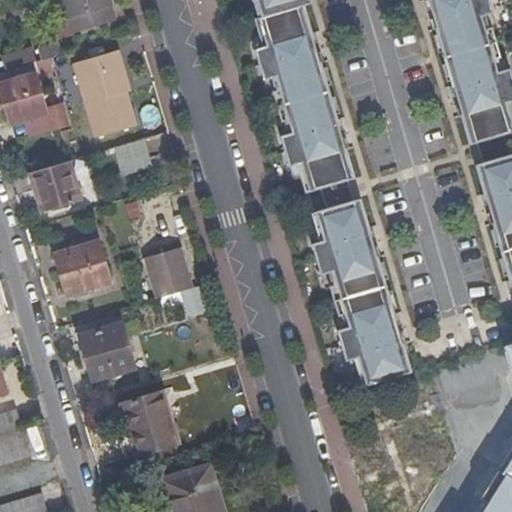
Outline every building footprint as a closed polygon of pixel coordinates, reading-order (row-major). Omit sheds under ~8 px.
[(109,0),(66,0),(76,32),(115,19),(109,0)] [(248,0),(253,16),(246,18),(254,47),(246,49),(254,79),(263,76),(267,90),(264,91),(272,121),(275,120),(279,133),(271,136),(280,165),(288,163),(296,192),(310,188),(317,209),(302,213),(311,242),(303,244),(311,273),(320,271),(324,284),(321,285),(329,315),(332,314),(336,328),(330,330),(338,359),(347,357),(355,386),(404,371),(395,342),(388,344),(380,315),(387,313),(369,255),(362,257),(354,229),(361,227),(352,198),(346,200),(339,179),(346,177),(338,147),(330,150),(322,122),(329,120),(312,62),(305,64),(297,36),(304,34),(295,4),(293,0),(248,0)] [(414,0),(416,3),(423,1),(430,29),(423,31),(439,89),(446,86),(454,115),(447,117),(455,147),(462,145),(468,166),(461,168),(468,197),(476,195),(484,224),(476,226),(492,284),(499,282),(507,311),(500,313),(509,343),(511,343),(511,342),(511,163),(509,154),(495,158),(489,137),(504,133),(496,104),(504,102),(496,72),(487,74),(484,61),(487,60),(479,32),(476,33),(473,19),(481,17),(476,0),(414,0)] [(41,61),(60,55),(57,44),(38,50),(41,61)] [(116,51),(72,64),(95,138),(136,125),(125,92),(123,85),(127,84),(116,51)] [(48,114),(35,76),(0,86),(0,92),(11,126),(48,114)] [(142,139),(113,148),(122,178),(152,169),(142,139)] [(68,206),(81,202),(68,162),(30,174),(42,211),(67,204),(68,206)] [(112,284),(100,245),(55,258),(67,297),(112,284)] [(155,299),(192,288),(178,248),(144,259),(155,299)] [(135,370),(123,324),(79,337),(93,382),(135,370)] [(511,511),(511,342),(511,343),(511,461),(487,502),(484,500),(476,511),(511,511)] [(511,343),(509,343),(502,346),(511,380),(511,444),(479,497),(484,500),(487,502),(511,461),(511,343)] [(122,405),(130,433),(119,436),(127,462),(178,446),(163,393),(122,405)] [(369,404),(378,425),(401,415),(392,395),(369,404)] [(0,433),(21,428),(16,412),(0,416),(0,433)] [(0,433),(0,466),(32,457),(23,427),(21,428),(0,433)] [(386,463),(368,468),(371,479),(401,470),(388,430),(377,434),(386,463)] [(223,511),(209,465),(161,481),(170,511),(223,511)] [(0,511),(48,511),(44,495),(0,507),(0,511)]
